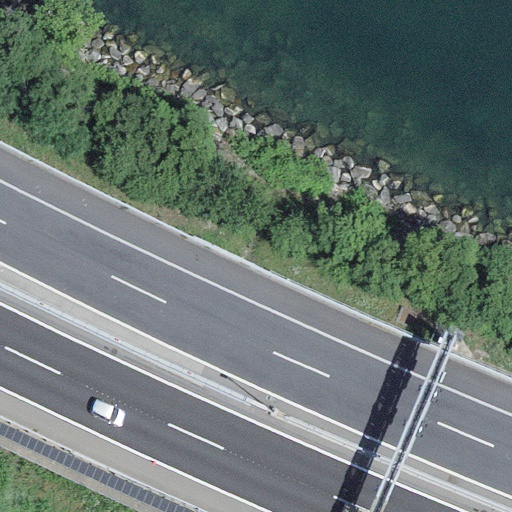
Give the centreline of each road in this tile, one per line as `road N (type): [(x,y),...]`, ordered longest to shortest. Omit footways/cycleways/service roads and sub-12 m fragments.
road 1 (motorway): [(511,456),(251,344),(0,221)]
road 2 (motorway): [(0,347),(362,511)]
